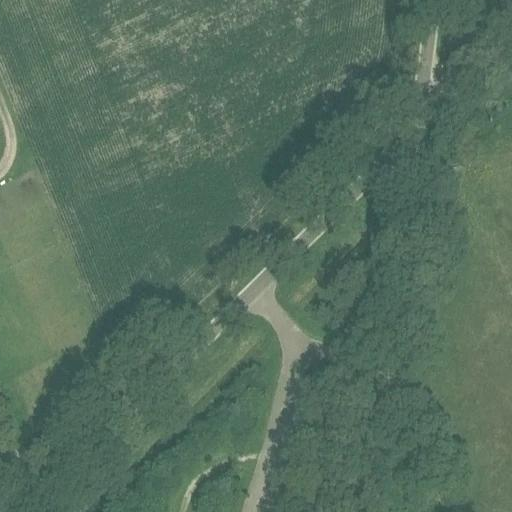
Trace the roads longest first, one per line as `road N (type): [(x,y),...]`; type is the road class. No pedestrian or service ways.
road 1 (track): [(325,511),(380,304),(412,135)]
road 2 (unclassified): [(250,291),(412,135),(431,0)]
road 3 (unclassified): [(29,511),(250,291)]
road 4 (unclassified): [(301,348),(259,511)]
road 5 (track): [(511,36),(412,135)]
